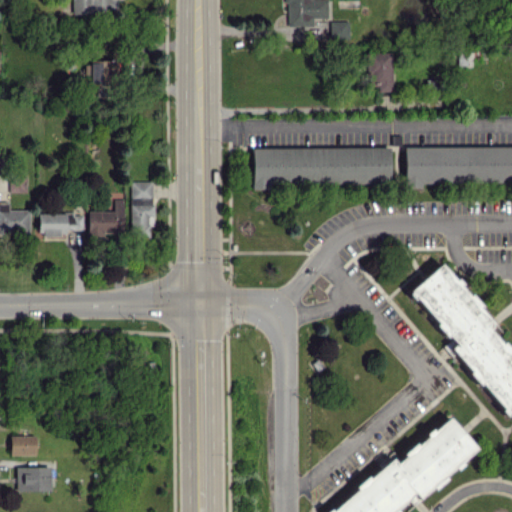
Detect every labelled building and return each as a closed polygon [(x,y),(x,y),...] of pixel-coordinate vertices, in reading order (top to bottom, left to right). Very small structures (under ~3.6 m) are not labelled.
[(70,0),(71,13),(113,12),(112,0),(70,0)] [(326,17),(326,0),(285,0),(285,25),(311,25),(311,17),(326,17)] [(348,20),(329,21),(330,41),(349,40),(348,20)] [(377,91),(391,91),(390,51),(367,52),(368,82),(377,82),(377,91)] [(86,84),(115,85),(116,61),(87,60),(86,84)] [(511,145),(402,146),(402,183),(511,183),(511,179),(511,178),(511,145)] [(250,147),(250,184),(388,183),(388,147),(250,147)] [(25,192),(25,175),(8,175),(8,191),(25,192)] [(151,181),(129,180),(128,235),(150,235),(151,181)] [(86,211),(87,234),(122,233),(121,198),(112,199),(113,210),(86,211)] [(7,210),(7,203),(0,202),(0,233),(28,233),(28,209),(7,210)] [(81,212),(36,213),(37,236),(65,235),(64,230),(82,229),(81,212)] [(506,415),(511,410),(511,355),(485,324),(490,320),(439,262),(406,291),(449,340),(444,344),(506,415)] [(475,448),(446,415),(394,462),(389,456),(326,511),(392,511),(414,493),(419,498),(475,448)] [(35,435),(9,435),(9,454),(34,455),(35,435)] [(15,490),(49,490),(50,467),(16,466),(15,490)]
